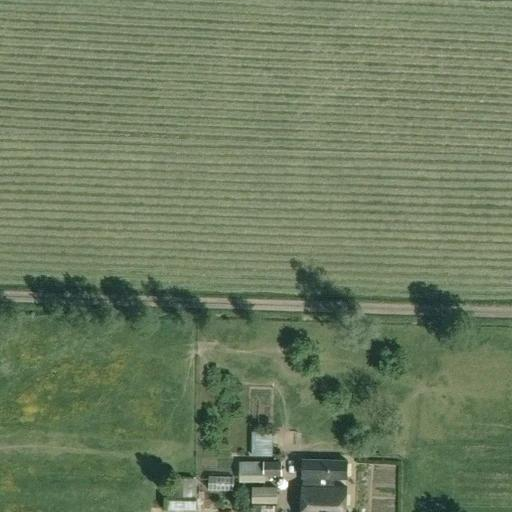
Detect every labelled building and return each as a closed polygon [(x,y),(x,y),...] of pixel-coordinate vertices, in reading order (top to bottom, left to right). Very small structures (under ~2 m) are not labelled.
[(251,456),(273,455),(273,431),(252,431),(251,456)] [(345,511),(346,487),(335,487),(335,479),(348,480),(348,460),(302,459),(301,478),(303,479),(303,486),(302,511),(345,511)] [(282,461),(240,462),(240,482),(251,482),(265,482),(265,476),(282,476),(282,461)] [(204,475),(204,488),(230,488),(230,476),(204,475)] [(196,482),(170,482),(170,498),(196,498),(196,482)] [(278,504),(278,488),(251,488),(251,504),(278,504)]
